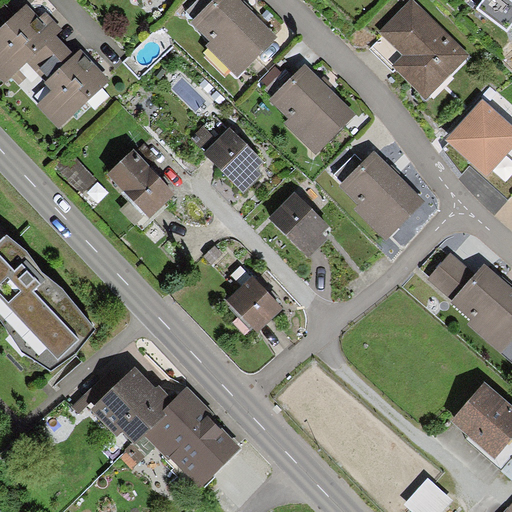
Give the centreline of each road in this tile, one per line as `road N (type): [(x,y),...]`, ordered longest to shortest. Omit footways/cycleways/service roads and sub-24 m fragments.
road 1 (secondary): [(0,150),(238,406)]
road 2 (residential): [(461,205),(366,300),(332,320),(238,406)]
road 3 (residential): [(461,205),(400,119),(285,0)]
road 4 (unknown): [(332,320),(478,482)]
road 5 (secondary): [(238,406),(341,511)]
